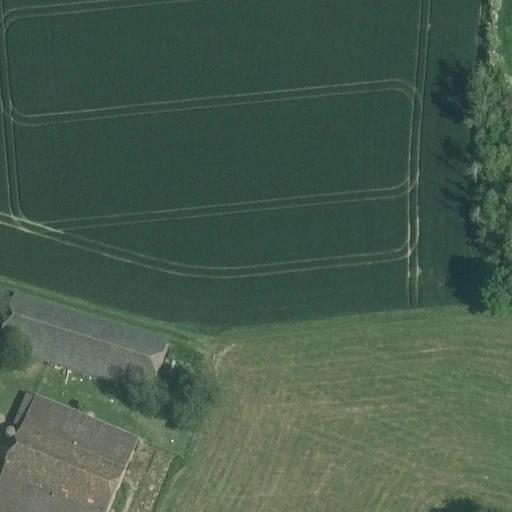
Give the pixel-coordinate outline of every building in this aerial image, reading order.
[(11,314),(16,299),(8,297),(3,312),(11,314)] [(168,347),(16,299),(11,314),(0,349),(0,350),(152,399),(168,347)] [(14,428),(23,432),(23,431),(36,401),(27,398),(14,428)] [(139,443),(36,400),(36,401),(23,431),(126,475),(139,443)] [(110,511),(126,475),(23,431),(23,432),(3,478),(3,479),(80,511),(110,511)] [(80,511),(3,479),(0,484),(0,511),(80,511)]
